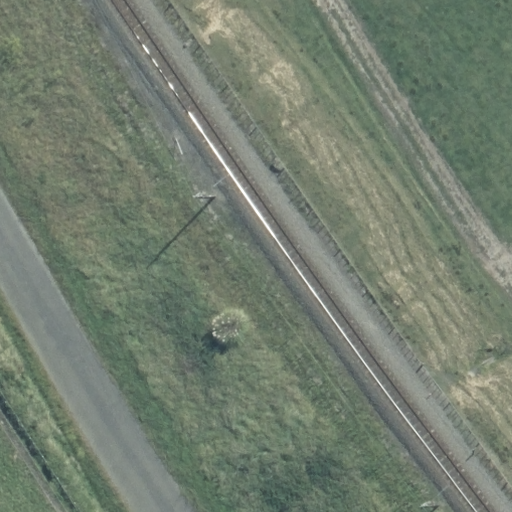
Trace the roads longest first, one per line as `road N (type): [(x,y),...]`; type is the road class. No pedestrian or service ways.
road 1 (track): [(328,0),(511,276)]
road 2 (unclassified): [(0,234),(163,511)]
